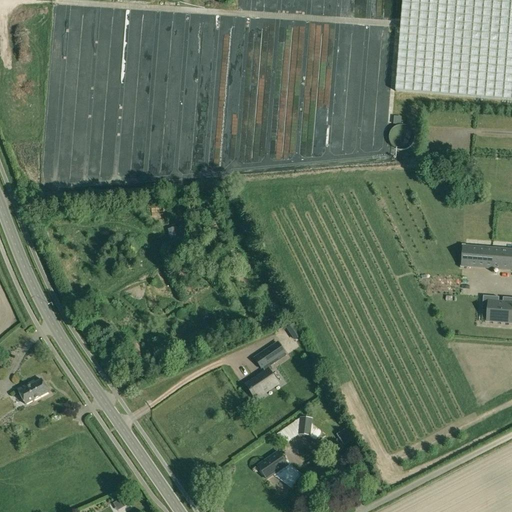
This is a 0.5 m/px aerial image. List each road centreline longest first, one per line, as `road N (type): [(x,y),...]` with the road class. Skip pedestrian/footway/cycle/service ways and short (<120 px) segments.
road 1 (secondary): [(179,511),(63,342),(0,206)]
road 2 (unclassified): [(359,511),(511,434)]
